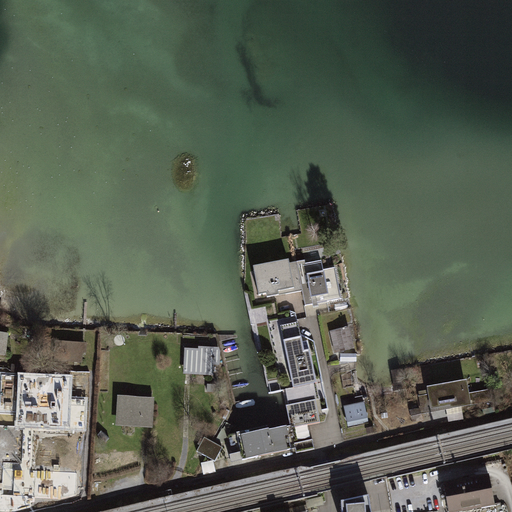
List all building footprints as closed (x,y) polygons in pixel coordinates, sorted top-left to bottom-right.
[(299,267),(271,272),(269,263),(254,266),(258,286),(262,285),(264,296),(303,289),(299,267)] [(337,271),(323,274),(321,263),(299,267),(303,289),(308,288),(312,307),(342,302),(337,271)] [(0,354),(6,356),(9,333),(0,331),(0,354)] [(351,332),(330,336),(334,357),(355,353),(351,332)] [(317,385),(309,342),(289,346),(297,389),(317,385)] [(87,348),(55,346),(54,367),(86,368),(87,348)] [(184,354),(183,378),(213,380),(213,370),(220,370),(221,353),(197,352),(196,354),(184,354)] [(450,406),(450,409),(471,405),(466,380),(427,387),(431,409),(450,406)] [(154,403),(117,401),(115,430),(152,432),(154,403)] [(320,424),(316,401),(289,406),(294,429),(320,424)] [(365,402),(342,406),(346,429),(369,425),(365,402)] [(412,418),(431,414),(430,407),(411,411),(412,418)] [(289,430),(262,434),(267,461),(294,456),(289,430)] [(262,434),(236,439),(241,466),(267,461),(262,434)] [(204,438),(197,453),(216,461),(223,446),(204,438)] [(489,474),(443,483),(448,511),(462,511),(495,506),(489,474)] [(371,511),(369,496),(341,502),(341,511),(371,511)]
